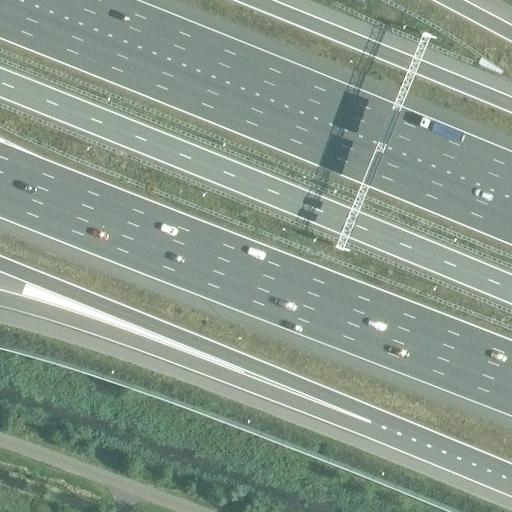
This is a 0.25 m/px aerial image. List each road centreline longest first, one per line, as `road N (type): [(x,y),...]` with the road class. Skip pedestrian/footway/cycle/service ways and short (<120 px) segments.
road 1 (motorway): [(0,86),(511,293)]
road 2 (motorway): [(0,180),(511,379)]
road 3 (motorway): [(511,200),(15,0)]
road 4 (motorway): [(0,265),(374,414)]
road 5 (motorway): [(0,298),(374,414)]
road 6 (motorway): [(511,107),(248,0)]
road 7 (unclassified): [(182,511),(0,443)]
road 8 (motorway): [(374,414),(511,472)]
